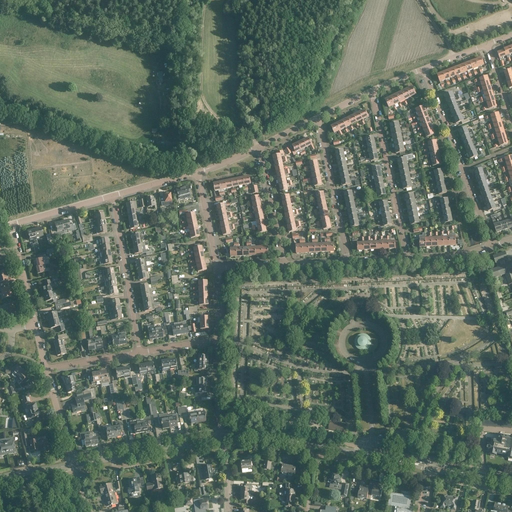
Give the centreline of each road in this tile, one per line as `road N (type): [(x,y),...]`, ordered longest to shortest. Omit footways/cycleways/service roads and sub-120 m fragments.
road 1 (residential): [(34,324),(14,223),(112,195)]
road 2 (residential): [(424,68),(490,245)]
road 3 (track): [(210,0),(197,92),(258,147)]
road 4 (residential): [(409,259),(372,91)]
road 5 (residential): [(138,352),(112,195)]
road 6 (tertiary): [(73,464),(223,438)]
road 7 (residential): [(317,119),(347,261)]
road 8 (track): [(162,91),(168,137),(257,145)]
road 9 (tertiary): [(308,443),(434,467)]
road 10 (residential): [(285,264),(258,147)]
